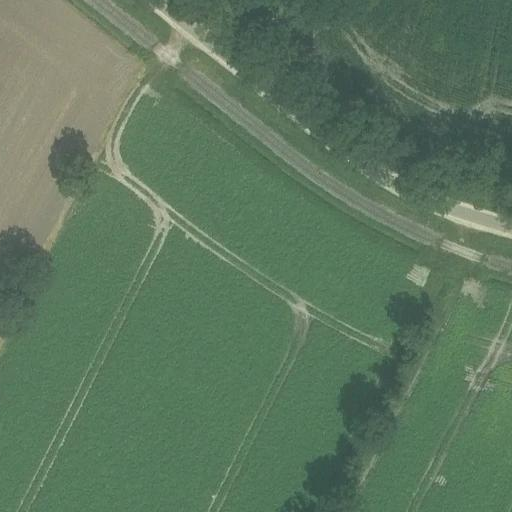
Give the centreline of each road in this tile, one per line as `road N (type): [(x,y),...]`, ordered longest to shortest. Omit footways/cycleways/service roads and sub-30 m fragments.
road 1 (unclassified): [(511,231),(473,221),(340,153),(149,0)]
road 2 (unknown): [(237,70),(335,0)]
